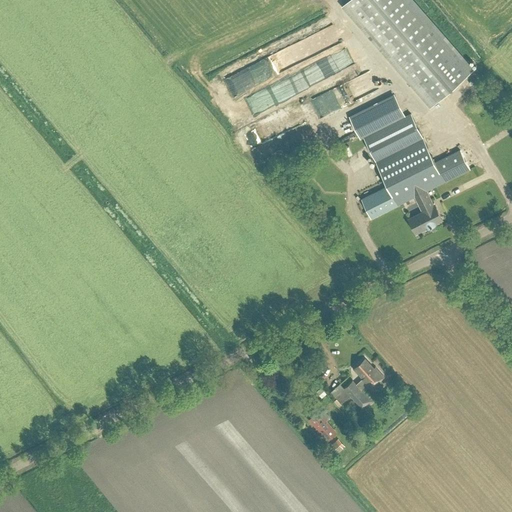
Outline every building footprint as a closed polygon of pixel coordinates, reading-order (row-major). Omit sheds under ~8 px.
[(430,105),(473,68),(413,0),(348,0),(343,5),(430,105)] [(325,47),(327,52),(340,48),(339,42),(325,47)] [(360,136),(363,134),(406,115),(396,93),(350,114),(360,136)] [(364,136),(388,185),(398,204),(414,196),(421,210),(421,211),(408,217),(416,232),(442,218),(436,204),(434,205),(427,190),(436,185),(470,168),(460,149),(435,161),(410,113),(406,115),(364,136)] [(233,121),(236,126),(242,122),(239,117),(233,121)] [(303,170),(296,174),(302,183),(309,178),(303,170)] [(372,217),(398,204),(388,185),(362,198),(372,217)] [(371,400),(361,389),(367,383),(371,388),(384,376),(375,367),(374,368),(365,358),(354,367),(363,377),(356,384),(352,380),(344,387),(362,407),(371,400)] [(328,438),(336,432),(326,421),(329,417),(330,415),(324,409),(322,409),(318,412),(317,410),(309,417),(328,438)] [(334,455),(343,447),(336,440),(328,448),(334,455)] [(71,507),(64,511),(98,511),(89,500),(75,511),(71,507)]
